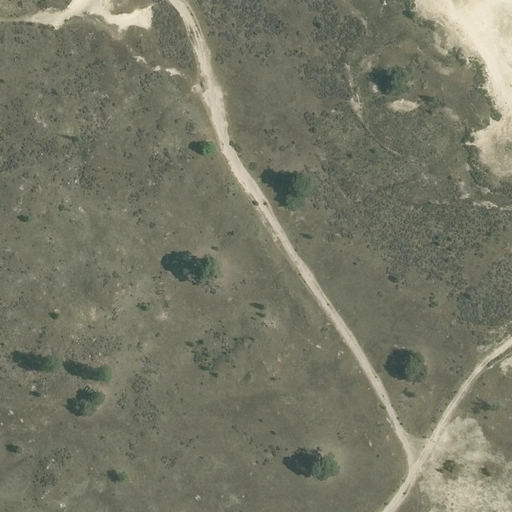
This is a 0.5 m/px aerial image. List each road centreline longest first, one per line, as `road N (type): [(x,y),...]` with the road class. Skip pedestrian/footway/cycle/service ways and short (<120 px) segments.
road 1 (track): [(177,0),(200,42),(227,148),(376,383),(413,475)]
road 2 (track): [(511,344),(472,377),(413,475)]
